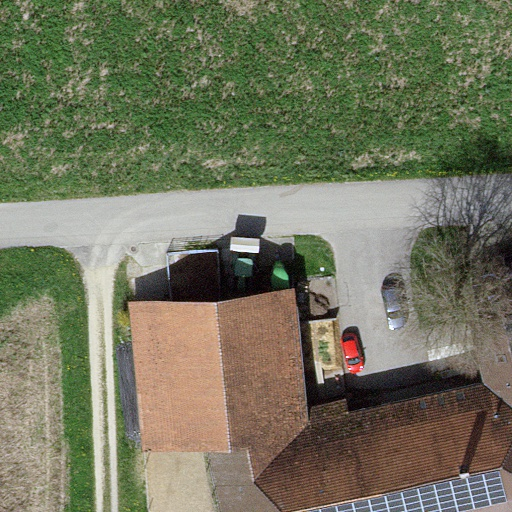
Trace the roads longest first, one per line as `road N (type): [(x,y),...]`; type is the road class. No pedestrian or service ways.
road 1 (track): [(0,229),(511,197)]
road 2 (track): [(108,226),(107,511)]
